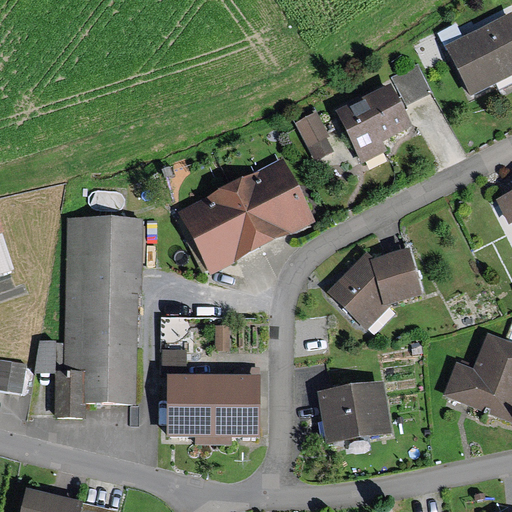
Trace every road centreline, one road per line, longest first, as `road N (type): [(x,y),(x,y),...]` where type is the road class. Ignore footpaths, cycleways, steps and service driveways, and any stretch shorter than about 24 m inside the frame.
road 1 (residential): [(511,147),(296,265),(281,297),(273,495)]
road 2 (residential): [(511,461),(393,486),(273,495)]
road 3 (residential): [(205,494),(0,428)]
